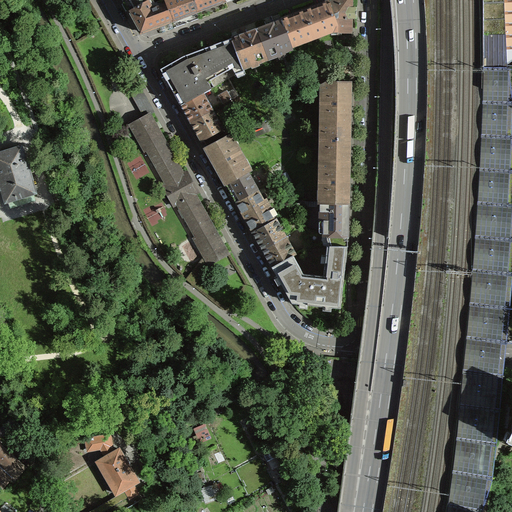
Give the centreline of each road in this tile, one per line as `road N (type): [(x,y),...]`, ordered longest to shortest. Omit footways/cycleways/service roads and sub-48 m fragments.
road 1 (motorway): [(408,0),(411,128),(401,273),(367,511)]
road 2 (motorway): [(386,0),(384,188),(354,511)]
road 3 (residential): [(362,345),(308,336),(281,307),(140,57)]
road 4 (tertiary): [(370,0),(362,345)]
road 5 (motorway): [(463,511),(492,238)]
road 6 (motorway): [(492,238),(455,0)]
road 7 (motorway): [(492,238),(493,0)]
road 8 (residential): [(284,0),(140,57)]
road 9 (tertiary): [(362,345),(511,360)]
